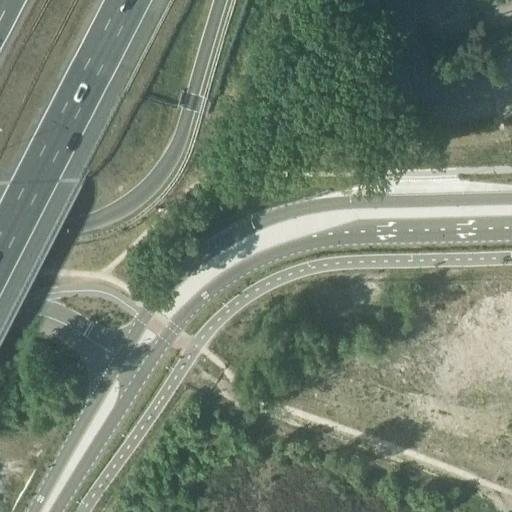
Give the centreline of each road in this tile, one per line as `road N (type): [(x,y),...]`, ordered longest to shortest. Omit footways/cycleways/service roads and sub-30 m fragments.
road 1 (secondary): [(511,198),(336,202),(255,224),(219,243),(168,289),(120,361)]
road 2 (secondary): [(142,376),(212,289),(287,249),(511,236)]
road 3 (motorway): [(0,251),(127,0)]
road 4 (secondary): [(120,361),(33,511)]
road 5 (secondary): [(56,511),(142,376)]
